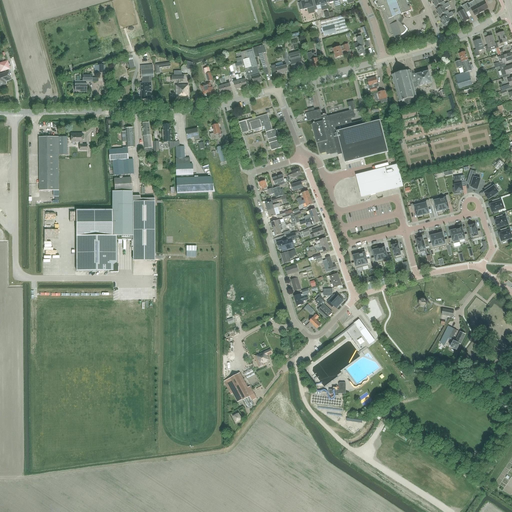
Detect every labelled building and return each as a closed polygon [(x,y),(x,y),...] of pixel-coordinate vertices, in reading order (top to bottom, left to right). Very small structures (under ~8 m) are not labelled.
[(315,6),(313,0),(302,0),(301,0),(302,1),(300,1),(301,2),(298,3),(300,10),(303,9),(303,10),(308,8),(309,14),(315,12),(314,7),(314,6),(315,6)] [(313,0),(315,6),(314,6),(314,7),(314,10),(317,10),(316,6),(321,5),(322,11),(328,9),(327,4),(327,3),(328,3),(327,0),(313,0)] [(376,0),(375,1),(377,0),(378,3),(377,3),(378,7),(380,7),(390,34),(393,33),(395,38),(402,35),(401,34),(403,33),(404,33),(405,32),(405,31),(406,30),(407,29),(399,21),(399,20),(400,17),(401,17),(400,14),(399,13),(400,13),(401,14),(411,10),(410,7),(411,6),(408,0),(407,0),(376,0)] [(432,0),(435,5),(434,5),(435,6),(436,6),(438,8),(445,4),(444,1),(442,2),(441,0),(432,0)] [(479,14),(482,12),(474,0),(470,0),(472,2),(471,2),(473,4),(470,6),(468,2),(465,4),(468,10),(471,9),(475,15),(478,13),(479,14)] [(474,0),(482,12),(485,10),(484,10),(488,8),(484,1),(483,1),(482,0),(474,0)] [(448,2),(445,4),(438,8),(436,9),(439,14),(438,15),(439,16),(440,16),(440,15),(442,17),(449,13),(448,10),(446,11),(445,9),(450,6),(448,2)] [(469,11),(468,10),(465,4),(462,6),(464,9),(458,13),(463,22),(469,19),(466,13),(469,11)] [(452,12),(449,13),(442,17),(440,18),(443,23),(442,24),(443,25),(444,25),(444,24),(446,27),(445,27),(446,27),(453,23),(452,20),(450,20),(449,18),(454,15),(452,12)] [(348,31),(347,28),(343,15),(320,21),(322,28),(324,36),(337,33),(337,34),(348,31)] [(504,32),(502,32),(501,31),(499,32),(498,33),(497,34),(499,42),(497,43),(498,47),(505,45),(505,46),(508,45),(508,44),(507,41),(504,32)] [(487,53),(492,51),(491,50),(499,48),(498,47),(497,43),(497,42),(495,43),(492,35),(485,38),(488,46),(485,47),(487,53)] [(356,37),(358,42),(354,43),(355,48),(357,48),(360,55),(365,53),(363,46),(364,46),(361,36),(356,37)] [(479,51),(484,49),(481,39),(474,41),(477,49),(474,50),(476,56),(480,55),(479,51)] [(350,50),(348,44),(343,45),(343,46),(341,46),(333,48),(336,58),(343,56),(341,50),(345,49),(345,52),(350,50)] [(259,64),(258,59),(256,59),(253,49),(240,52),(242,57),(236,59),(237,63),(243,61),(249,80),(252,79),(251,77),(252,77),(254,84),(262,82),(260,75),(257,65),(259,64)] [(286,65),(291,64),(293,69),(302,66),(298,51),(288,54),(289,56),(287,56),(288,58),(284,59),(285,63),(282,64),(282,66),(277,68),(276,66),(275,66),(274,64),(271,66),(273,74),(277,73),(278,75),(288,72),(286,65)] [(314,68),(320,66),(318,58),(317,55),(315,55),(314,54),(313,54),(312,54),(312,52),(307,53),(310,61),(312,61),(314,68)] [(459,89),(473,84),(468,72),(472,70),(466,52),(459,54),(461,61),(455,63),(457,68),(462,67),(460,63),(462,63),(465,72),(455,76),(459,89)] [(499,67),(500,67),(503,66),(506,65),(505,62),(511,59),(511,54),(511,55),(510,53),(500,56),(498,57),(499,62),(494,64),(496,69),(499,67)] [(0,70),(0,72),(10,69),(8,61),(0,63),(0,70)] [(171,66),(170,62),(154,64),(156,73),(160,73),(159,68),(171,66)] [(506,65),(503,66),(500,67),(499,67),(502,74),(503,79),(509,77),(508,74),(511,72),(511,64),(506,67),(506,65)] [(154,77),(152,65),(141,66),(142,78),(142,83),(140,83),(140,91),(141,91),(141,99),(147,99),(147,91),(147,92),(151,92),(151,91),(151,78),(154,77)] [(416,91),(415,92),(414,88),(415,88),(415,87),(414,87),(419,86),(431,83),(432,83),(429,72),(417,75),(416,73),(412,73),(412,72),(411,71),(410,71),(410,70),(407,71),(406,69),(394,72),(395,74),(392,75),(391,75),(392,75),(393,79),(392,79),(392,80),(393,84),(394,84),(395,88),(395,89),(396,88),(397,92),(396,92),(396,93),(397,93),(398,96),(397,97),(398,97),(399,101),(398,101),(398,102),(399,101),(401,106),(405,105),(406,106),(413,104),(413,103),(418,101),(416,97),(417,96),(416,96),(415,92),(416,92),(416,91)] [(237,71),(238,75),(240,81),(242,88),(247,86),(246,79),(242,80),(241,74),(240,74),(239,70),(237,71)] [(4,81),(10,79),(8,73),(0,75),(0,86),(0,85),(5,84),(4,81)] [(92,75),(82,75),(82,81),(75,81),(75,83),(75,91),(81,91),(81,92),(86,92),(86,84),(86,81),(98,81),(98,77),(92,77),(92,75)] [(225,76),(222,77),(224,85),(226,92),(232,90),(230,83),(227,84),(225,76)] [(378,91),(377,87),(378,87),(379,86),(378,83),(376,77),(367,79),(369,85),(367,85),(368,90),(370,90),(371,92),(378,91)] [(201,86),(202,90),(204,94),(208,93),(209,97),(215,95),(212,87),(211,88),(209,83),(201,86)] [(175,85),(175,99),(188,99),(188,85),(175,85)] [(384,91),(378,93),(380,99),(380,100),(386,98),(384,91),(385,91),(384,91)] [(306,113),(308,121),(313,120),(313,123),(312,124),(313,129),(317,143),(318,143),(320,154),(325,152),(327,152),(328,154),(330,154),(337,153),(338,155),(342,153),(345,163),(364,158),(388,152),(380,120),(363,124),(362,120),(356,122),(349,123),(348,120),(355,118),(353,110),(356,109),(355,109),(353,101),(347,102),(348,107),(351,106),(352,110),(327,116),(326,114),(321,115),(320,110),(320,109),(315,111),(314,108),(312,108),(308,109),(308,112),(306,113)] [(266,130),(272,150),(282,147),(280,140),(279,136),(277,129),(273,130),(268,114),(258,117),(257,117),(250,119),(246,120),(239,122),(242,132),(242,133),(249,131),(252,130),(262,127),(264,126),(266,130)] [(144,149),(152,148),(150,135),(149,135),(148,123),(143,124),(144,136),(143,136),(144,149)] [(218,134),(220,133),(218,124),(212,126),(214,133),(210,134),(212,140),(219,138),(218,134)] [(163,125),(163,130),(162,130),(162,138),(163,138),(164,143),(171,142),(170,125),(163,125)] [(125,128),(127,147),(127,148),(134,147),(132,128),(125,128)] [(195,139),(199,138),(197,129),(186,131),(188,139),(194,137),(195,139)] [(83,144),(82,138),(82,133),(71,134),(71,142),(80,142),(80,151),(87,150),(87,144),(83,144)] [(67,137),(39,137),(39,191),(53,190),(54,196),(59,196),(59,190),(58,155),(67,155),(67,137)] [(176,175),(193,175),(192,164),(190,164),(190,158),(185,158),(184,146),(177,147),(177,145),(176,145),(176,158),(175,158),(176,175)] [(229,160),(225,145),(217,147),(221,162),(229,160)] [(114,175),(134,174),(133,159),(128,159),(127,148),(127,147),(122,148),(122,149),(109,150),(109,161),(113,160),(114,175)] [(498,164),(495,167),(498,170),(504,163),(500,159),(497,163),(498,164)] [(396,166),(395,166),(357,175),(360,185),(362,195),(382,190),(382,191),(383,191),(383,190),(390,188),(390,189),(391,189),(391,188),(398,186),(401,185),(396,166)] [(290,179),(301,174),(299,168),(291,171),(292,174),(289,175),(290,179)] [(470,187),(473,188),(472,188),(473,188),(477,189),(477,190),(477,189),(480,179),(474,177),(476,172),(471,170),(467,183),(471,184),(470,187)] [(272,178),(275,185),(275,186),(276,187),(284,184),(285,183),(285,182),(282,175),(272,178)] [(464,175),(454,177),(455,184),(454,184),(455,188),(453,188),(454,188),(454,194),(459,193),(460,193),(460,192),(463,191),(462,184),(466,183),(464,175)] [(119,178),(114,179),(115,191),(132,191),(132,190),(131,178),(123,178),(123,176),(119,176),(119,178)] [(211,177),(207,177),(176,178),(177,194),(214,192),(211,177)] [(262,191),(263,192),(268,190),(267,187),(265,181),(259,183),(261,189),(260,190),(261,191),(262,191)] [(294,191),(303,188),(301,182),(292,185),(294,191)] [(486,195),(485,195),(488,199),(493,196),(494,197),(498,195),(497,193),(498,192),(494,186),(492,187),(490,184),(484,188),(486,191),(484,193),(486,195)] [(280,187),(279,187),(274,189),(275,193),(276,198),(282,196),(280,187)] [(154,198),(140,198),(140,196),(132,196),(132,191),(115,191),(112,191),(112,210),(76,210),(76,271),(110,271),(117,271),(117,265),(116,265),(116,240),(133,240),(133,260),(155,260),(154,198)] [(302,193),(304,200),(311,197),(308,191),(302,193)] [(449,195),(440,197),(443,210),(449,208),(447,202),(450,201),(449,195)] [(273,205),(272,202),(273,202),(282,199),(281,196),(273,199),(269,200),(270,202),(266,204),(268,210),(280,206),(279,203),(273,205)] [(313,204),(311,197),(304,200),(302,200),(298,202),(300,205),(306,203),(307,206),(313,204)] [(435,205),(437,211),(443,210),(440,197),(431,199),(432,205),(435,205)] [(491,207),(492,212),(494,212),(494,213),(498,212),(498,210),(504,208),(501,201),(500,202),(499,198),(492,201),(493,204),(490,205),(491,207)] [(410,204),(412,210),(415,210),(417,216),(423,215),(420,202),(419,202),(418,199),(414,201),(414,203),(410,204)] [(420,202),(423,215),(429,213),(427,207),(430,206),(429,200),(420,202)] [(281,210),(280,206),(268,210),(270,217),(273,216),(274,216),(276,215),(275,212),(281,210)] [(305,220),(312,217),(318,215),(315,209),(309,211),(310,215),(304,217),(305,220)] [(320,222),(318,215),(312,217),(305,220),(306,223),(307,224),(310,222),(312,225),(314,224),(315,224),(320,222)] [(505,217),(503,218),(503,215),(497,217),(497,220),(496,221),(496,223),(497,228),(508,224),(505,217)] [(280,227),(282,226),(286,225),(285,222),(281,223),(280,219),(278,220),(275,221),(274,221),(271,222),(273,229),(280,227)] [(473,225),(469,226),(473,239),(482,237),(481,231),(477,231),(476,225),(473,225)] [(282,234),(280,227),(273,229),(276,236),(282,234)] [(313,230),(314,233),(311,234),(312,238),(324,233),(322,227),(313,230)] [(462,228),(456,230),(460,242),(459,240),(465,239),(466,241),(469,240),(467,234),(464,235),(462,228)] [(500,236),(500,237),(501,240),(502,241),(511,237),(510,230),(508,231),(507,228),(501,230),(502,233),(500,234),(501,236),(500,236)] [(452,238),(449,239),(451,245),(454,244),(455,247),(460,246),(460,242),(456,230),(451,231),(452,238)] [(447,239),(444,240),(442,233),(436,235),(440,247),(449,245),(447,239)] [(436,235),(431,236),(432,243),(429,244),(431,250),(440,247),(436,235)] [(291,244),(289,238),(285,239),(285,240),(278,242),(280,249),(282,248),(283,251),(294,247),(293,243),(291,244)] [(315,245),(316,249),(328,245),(326,238),(320,240),(321,243),(315,245)] [(422,238),(419,239),(416,240),(418,246),(415,247),(416,253),(426,251),(422,238)] [(405,256),(403,250),(400,251),(398,244),(396,245),(396,244),(392,245),(395,259),(405,256)] [(330,251),(328,245),(316,249),(317,252),(323,250),(324,253),(330,251)] [(196,256),(196,247),(186,247),(186,256),(196,256)] [(379,248),(382,262),(391,260),(390,254),(387,254),(385,248),(382,248),(382,247),(379,248)] [(382,262),(379,248),(376,249),(376,250),(373,251),(375,257),(372,258),(374,265),(377,265),(377,263),(382,262)] [(288,252),(281,254),(282,259),(281,260),(282,262),(283,263),(283,262),(284,263),(290,261),(290,259),(294,258),(293,256),(296,255),(295,250),(291,251),(288,252)] [(365,253),(359,254),(362,267),(368,265),(369,268),(372,268),(370,259),(367,259),(365,253)] [(359,254),(353,256),(355,262),(352,263),(354,272),(357,271),(357,268),(362,267),(359,254)] [(326,258),(328,263),(325,264),(326,268),(328,267),(330,271),(337,269),(335,264),(333,265),(330,257),(326,258)] [(299,273),(296,265),(285,268),(287,275),(292,273),(292,275),(299,273)] [(299,273),(292,275),(293,279),(291,280),(294,291),(301,289),(298,278),(300,277),(299,273)] [(330,276),(332,282),(330,282),(331,284),(332,284),(333,287),(341,285),(337,274),(330,276)] [(304,304),(303,301),(309,300),(307,295),(308,295),(307,293),(310,293),(308,289),(302,291),(303,294),(301,295),(301,294),(294,296),(297,306),(304,304)] [(337,297),(335,294),(327,302),(332,307),(334,306),(336,308),(340,304),(343,301),(343,300),(344,299),(340,296),(339,297),(338,296),(337,297)] [(325,302),(319,297),(315,301),(319,305),(318,306),(319,308),(317,310),(326,319),(332,313),(323,304),(325,302)] [(427,305),(428,302),(425,298),(421,298),(418,299),(418,304),(420,307),(424,307),(427,305)] [(454,311),(443,309),(442,315),(453,317),(454,311)] [(316,314),(315,316),(310,321),(317,328),(321,324),(316,320),(319,317),(316,314)] [(374,339),(366,328),(359,319),(355,322),(361,331),(362,331),(370,342),(374,339)] [(452,340),(456,332),(452,330),(452,329),(449,328),(440,344),(444,346),(447,338),(452,340)] [(346,332),(345,331),(331,341),(332,342),(346,332)] [(461,344),(465,334),(460,332),(455,341),(453,341),(450,347),(457,350),(460,344),(461,344)] [(272,353),(270,349),(254,356),(259,367),(260,367),(265,365),(264,364),(267,362),(267,361),(270,360),(268,355),(272,353)] [(230,391),(235,388),(242,400),(247,409),(254,405),(249,396),(252,395),(240,373),(230,378),(224,381),(230,391)] [(339,394),(344,394),(346,394),(346,392),(346,384),(345,383),(340,383),(339,384),(339,390),(338,390),(338,388),(333,388),(333,390),(329,390),(329,394),(335,394),(335,396),(339,396),(339,394)] [(394,396),(401,391),(397,386),(391,391),(394,396)] [(237,414),(236,412),(232,415),(236,422),(241,419),(238,414),(237,414)]
